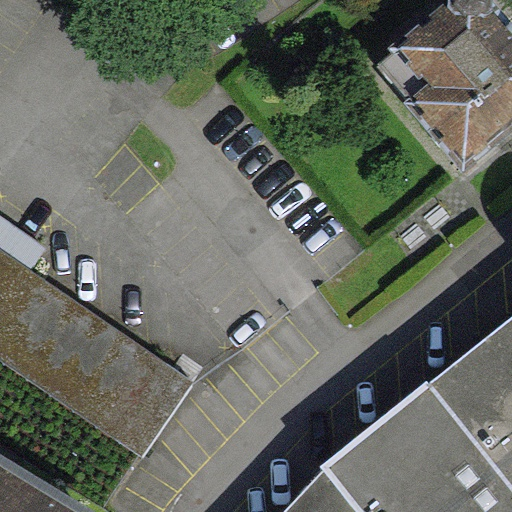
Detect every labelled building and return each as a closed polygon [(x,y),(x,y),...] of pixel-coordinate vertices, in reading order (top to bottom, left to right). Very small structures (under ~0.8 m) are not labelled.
[(460,0),(374,66),(453,169),(511,123),(511,40),(481,0),(460,0)] [(189,380),(0,255),(0,367),(137,458),(189,380)] [(511,312),(310,477),(345,511),(511,511),(511,257),(507,262),(511,268),(511,312)] [(0,511),(57,511),(0,476),(0,511)] [(345,511),(310,477),(275,511),(345,511)]
